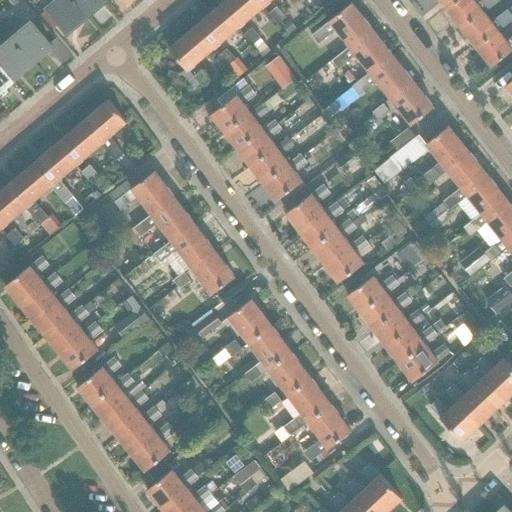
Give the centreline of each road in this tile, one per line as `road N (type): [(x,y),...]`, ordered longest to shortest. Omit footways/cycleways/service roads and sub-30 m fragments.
road 1 (residential): [(455,502),(116,50)]
road 2 (residential): [(132,511),(0,318)]
road 3 (residential): [(511,161),(384,0)]
road 4 (unclassified): [(0,150),(116,50)]
